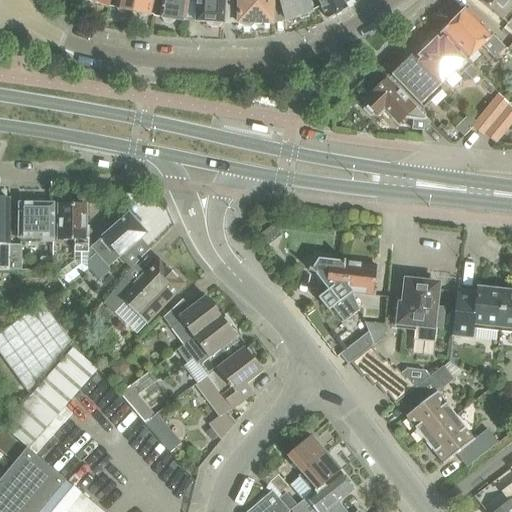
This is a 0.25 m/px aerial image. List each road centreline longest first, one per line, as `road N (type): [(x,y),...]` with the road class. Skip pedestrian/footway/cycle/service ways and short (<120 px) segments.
road 1 (primary): [(411,181),(353,162),(0,93)]
road 2 (residential): [(16,5),(64,41),(117,56),(251,65),(297,58),(389,0)]
road 3 (unclassified): [(424,511),(312,366)]
road 4 (unclassified): [(312,366),(223,484),(217,511)]
road 5 (primary): [(242,169),(348,186),(411,181)]
road 6 (primary): [(0,125),(162,153)]
road 7 (unclassified): [(312,366),(210,243)]
